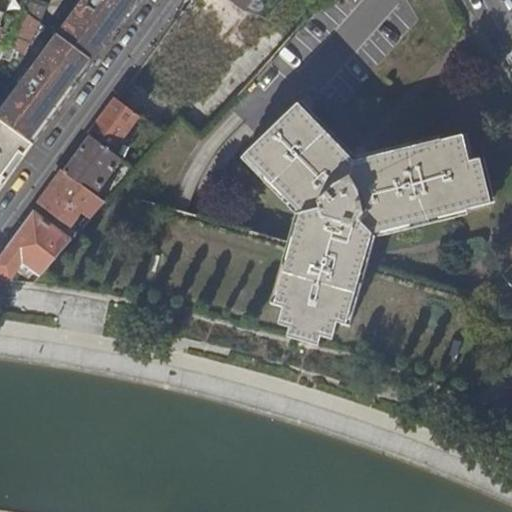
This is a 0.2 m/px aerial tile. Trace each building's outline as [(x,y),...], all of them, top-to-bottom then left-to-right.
[(0,0),(0,23),(9,0),(0,0)] [(142,0),(86,0),(58,39),(0,117),(0,122),(35,147),(142,0)] [(47,7),(31,0),(28,0),(22,14),(12,36),(31,44),(47,7)] [(225,0),(245,14),(255,0),(225,0)] [(118,101),(91,138),(112,153),(132,126),(157,145),(165,136),(164,136),(118,101)] [(288,337),(320,345),(323,338),(335,341),(340,325),(348,327),(374,235),(491,205),(481,161),(470,164),(464,138),(354,163),(297,107),(244,158),(302,215),(275,306),(284,309),(279,326),(291,329),(288,337)] [(0,181),(7,185),(35,147),(0,122),(0,181)] [(91,138),(65,174),(96,198),(122,161),(112,153),(91,138)] [(65,174),(41,205),(60,219),(64,222),(74,208),(91,220),(105,204),(96,198),(65,174)] [(0,260),(0,277),(2,282),(12,283),(24,265),(40,278),(72,242),(54,227),(60,219),(41,205),(0,260)] [(70,227),(79,234),(85,226),(76,219),(70,227)] [(149,271),(156,273),(160,259),(153,256),(149,271)] [(511,292),(502,301),(511,311),(511,292)] [(451,357),(457,359),(461,344),(455,342),(451,357)]
